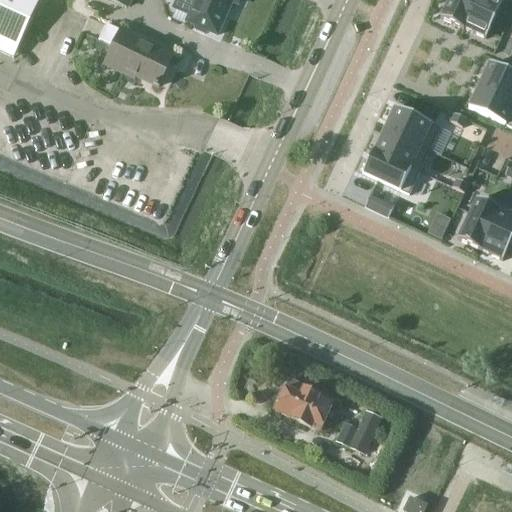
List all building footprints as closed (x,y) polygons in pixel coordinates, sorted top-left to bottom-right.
[(0,0),(0,52),(14,59),(41,0),(0,0)] [(108,0),(128,8),(131,0),(108,0)] [(178,0),(174,9),(189,16),(186,23),(195,27),(195,31),(205,35),(208,33),(217,37),(232,4),(237,6),(239,1),(243,1),(243,0),(178,0)] [(463,30),(476,0),(449,0),(440,21),(463,32),(464,30),(463,30)] [(504,0),(476,0),(463,30),(464,30),(485,41),(504,0)] [(171,59),(105,27),(98,43),(112,50),(104,67),(124,77),(125,73),(157,89),(171,59)] [(511,103),(511,75),(489,65),(479,88),(511,103)] [(511,130),(511,103),(479,88),(468,110),(511,130)] [(440,130),(394,109),(384,132),(429,153),(440,130)] [(462,130),(466,121),(454,116),(450,125),(462,130)] [(419,175),(429,153),(384,132),(374,153),(419,175)] [(408,197),(419,175),(374,153),(373,152),(362,176),(408,197)] [(456,181),(452,190),(464,196),(468,187),(456,181)] [(364,209),(388,220),(393,209),(370,198),(364,209)] [(499,211),(498,211),(476,201),(457,242),(480,252),(499,211)] [(511,207),(502,202),(498,211),(499,211),(480,252),(502,263),(511,241),(511,207)] [(289,383),(274,414),(318,435),(332,405),(303,391),(304,390),(289,383)] [(363,457),(379,421),(364,415),(356,433),(343,428),(336,445),(363,457)] [(409,500),(403,511),(423,511),(426,508),(409,500)]
